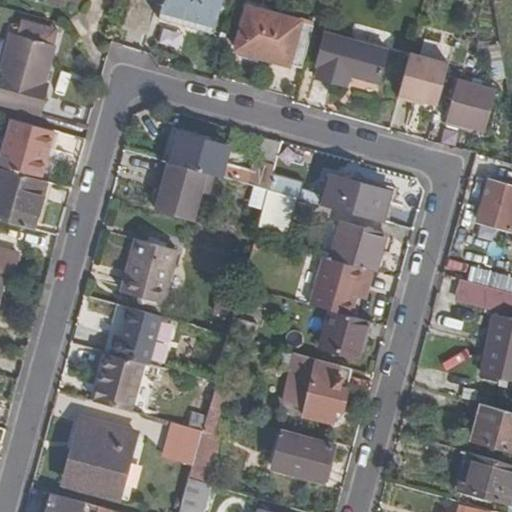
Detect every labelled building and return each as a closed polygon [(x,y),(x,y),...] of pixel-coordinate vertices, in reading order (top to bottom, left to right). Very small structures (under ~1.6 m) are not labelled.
[(26,0),(26,1),(63,11),(65,5),(78,8),(79,0),(26,0)] [(163,0),(161,11),(215,26),(221,0),(163,0)] [(212,35),(215,26),(161,11),(158,21),(212,35)] [(248,11),(236,53),(302,70),(313,28),(248,11)] [(10,35),(0,73),(0,109),(39,120),(48,87),(46,86),(57,47),(10,35)] [(324,36),(315,67),(320,69),(317,81),(346,88),(349,76),(379,84),(387,53),(324,36)] [(446,66),(409,57),(397,100),(411,104),(412,101),(436,108),(446,66)] [(455,81),(443,125),(459,130),(460,126),(483,133),(494,91),(455,81)] [(0,117),(0,137),(5,139),(0,157),(0,170),(41,181),(54,132),(0,117)] [(217,129),(178,119),(172,141),(188,145),(189,139),(232,151),(236,137),(217,132),(217,129)] [(156,213),(193,223),(200,196),(207,197),(212,178),(161,164),(156,184),(162,186),(156,213)] [(253,189),(268,192),(274,170),(258,166),(253,189)] [(44,182),(41,181),(0,170),(0,221),(31,230),(44,182)] [(329,178),(321,207),(379,223),(387,194),(329,178)] [(511,192),(487,186),(476,227),(509,236),(511,223),(511,192)] [(268,192),(261,219),(286,226),(293,199),(268,192)] [(331,261),(368,271),(375,273),(385,236),(342,224),(331,261)] [(176,252),(134,240),(120,293),(162,304),(176,252)] [(331,261),(324,259),(310,307),(330,312),(349,318),(354,298),(357,287),(363,289),(368,271),(331,261)] [(462,282),(456,302),(503,315),(501,321),(492,319),(488,335),(495,337),(488,362),(481,359),(478,369),(483,371),(511,378),(511,296),(509,296),(462,282)] [(357,287),(354,298),(360,300),(363,289),(357,287)] [(104,303),(89,299),(84,319),(98,323),(104,303)] [(349,318),(330,312),(321,349),(357,358),(366,323),(349,318)] [(233,320),(229,333),(254,340),(257,327),(233,320)] [(228,337),(197,328),(184,376),(215,385),(226,347),(228,337)] [(495,337),(488,335),(481,359),(488,362),(495,337)] [(220,411),(222,411),(240,351),(226,347),(215,385),(209,407),(220,411)] [(154,368),(107,355),(93,402),(145,417),(156,381),(151,380),(154,368)] [(351,370),(317,361),(312,379),(299,376),(292,406),(305,409),(303,416),(331,424),(335,411),(340,413),(351,370)] [(451,380),(435,376),(432,388),(448,392),(451,380)] [(511,414),(481,406),(472,441),(511,451),(511,414)] [(202,432),(214,436),(220,411),(209,407),(202,432)] [(81,420),(74,445),(83,448),(72,488),(118,500),(136,435),(81,420)] [(202,432),(173,424),(164,458),(193,466),(202,432)] [(208,486),(221,440),(216,439),(214,436),(202,432),(193,466),(189,481),(208,486)] [(331,448),(281,434),(272,468),(321,483),(331,448)] [(83,448),(74,445),(63,485),(72,488),(83,448)] [(336,450),(331,448),(321,483),(326,484),(336,450)] [(511,495),(511,466),(469,455),(460,491),(510,504),(511,495)] [(189,481),(180,511),(200,511),(208,486),(189,481)] [(82,511),(83,511),(85,505),(51,495),(48,503),(45,511),(82,511)]
